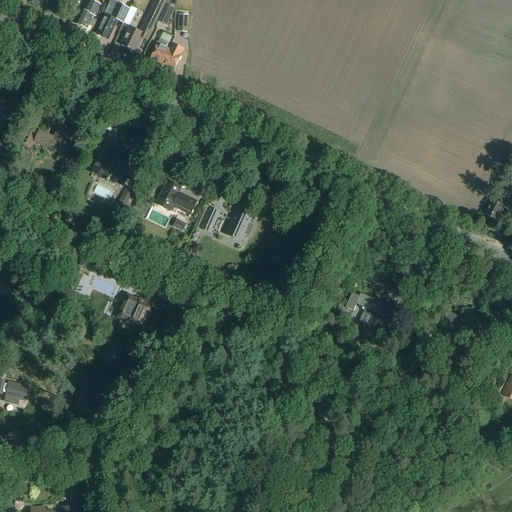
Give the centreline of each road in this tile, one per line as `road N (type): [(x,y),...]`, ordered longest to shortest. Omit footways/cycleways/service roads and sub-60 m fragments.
road 1 (tertiary): [(511,259),(0,19)]
road 2 (track): [(104,452),(215,313),(286,323),(329,255),(483,315)]
road 3 (track): [(215,313),(0,210)]
